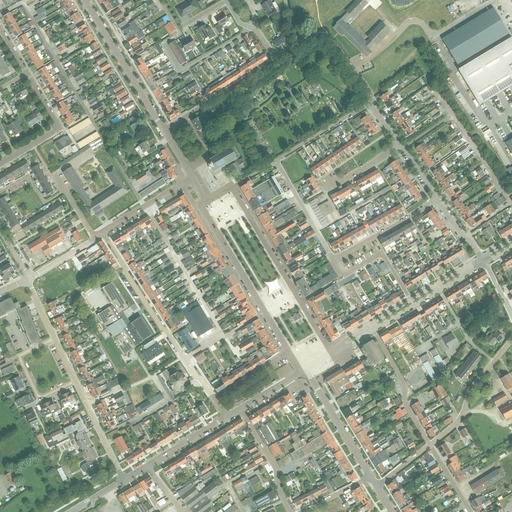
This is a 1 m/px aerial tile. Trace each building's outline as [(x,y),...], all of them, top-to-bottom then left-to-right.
[(109,0),(107,2),(101,5),(106,14),(120,5),(116,0),(109,0)] [(128,0),(121,4),(124,9),(132,4),(129,0),(128,0)] [(192,0),(177,9),(182,17),(182,16),(186,13),(186,14),(197,8),(192,0)] [(270,0),(261,5),(268,17),(277,12),(275,9),(278,7),(275,2),(272,3),(270,0)] [(377,46),(391,32),(381,22),(367,36),(370,39),(366,42),(349,25),(348,26),(345,23),(352,17),(353,18),(368,3),(364,0),(356,0),(346,11),(347,13),(336,24),(337,24),(334,28),(337,31),(339,30),(367,57),(372,52),(368,49),(374,43),(377,46)] [(150,9),(155,6),(152,1),(147,4),(150,9)] [(65,6),(59,10),(62,15),(66,12),(68,11),(75,7),(72,2),(65,6)] [(43,7),(36,11),(39,16),(46,12),(43,7)] [(70,18),(71,17),(78,13),(75,7),(68,11),(66,12),(70,18)] [(154,15),(159,12),(156,7),(151,10),(154,15)] [(493,8),(442,39),(457,65),(509,34),(493,8)] [(112,14),(113,16),(113,17),(116,22),(124,17),(119,9),(112,14)] [(6,22),(13,18),(10,13),(3,17),(6,22)] [(78,13),(71,17),(74,21),(73,21),(76,27),(84,23),(82,20),(78,13)] [(219,25),(215,27),(219,34),(223,32),(221,29),(220,27),(226,24),(225,23),(229,21),(225,14),(216,19),(219,25)] [(125,20),(127,19),(126,17),(117,23),(120,28),(127,24),(125,20)] [(13,18),(6,22),(10,27),(16,23),(13,18)] [(160,27),(166,24),(162,18),(157,22),(159,25),(160,27)] [(127,24),(120,28),(121,29),(124,34),(127,39),(140,31),(140,30),(140,31),(134,21),(129,24),(128,23),(127,24)] [(176,30),(171,22),(167,25),(172,32),(176,30)] [(19,28),(16,23),(10,27),(13,32),(19,28)] [(84,23),(76,27),(71,30),(72,33),(77,30),(78,33),(80,32),(87,28),(84,23)] [(207,29),(205,25),(198,29),(204,40),(209,37),(210,39),(216,36),(210,27),(207,29)] [(19,28),(13,32),(16,38),(22,34),(21,31),(25,29),(23,26),(19,28)] [(84,39),(91,35),(88,29),(83,32),(84,35),(80,38),(81,40),(84,39)] [(141,31),(127,40),(131,45),(138,41),(142,38),(140,36),(143,34),(141,31)] [(22,44),(28,40),(25,34),(19,38),(22,44)] [(94,40),(91,35),(84,39),(87,44),(89,44),(90,45),(93,43),(92,41),(94,40)] [(284,40),(287,38),(286,35),(282,37),(282,36),(273,42),(277,48),(285,42),(284,40)] [(186,51),(196,46),(191,37),(182,43),(186,51)] [(480,102),(511,83),(511,42),(511,41),(511,39),(511,37),(458,70),(459,71),(480,106),(481,104),(480,102)] [(28,40),(22,44),(25,49),(31,45),(28,40)] [(146,41),(141,45),(139,42),(132,46),(134,49),(133,49),(137,55),(144,51),(142,47),(147,44),(146,41)] [(92,52),(99,48),(96,43),(89,47),(92,52)] [(64,44),(58,48),(61,53),(67,49),(64,44)] [(256,60),(259,65),(268,60),(258,44),(255,46),(260,54),(261,53),(262,56),(256,60)] [(31,45),(25,49),(28,54),(35,50),(31,45)] [(38,48),(35,50),(28,54),(31,59),(38,55),(36,52),(40,50),(38,48)] [(92,52),(88,55),(85,57),(87,60),(93,56),(92,55),(93,55),(95,58),(102,54),(99,48),(92,52)] [(222,59),(226,57),(222,50),(218,53),(222,59)] [(138,68),(145,63),(142,58),(148,55),(146,51),(138,56),(139,59),(135,62),(138,68)] [(38,55),(31,59),(34,64),(41,60),(38,55)] [(95,68),(107,61),(104,55),(96,60),(97,63),(94,66),(95,68)] [(249,61),(251,63),(251,64),(248,66),(251,70),(259,65),(256,60),(254,57),(249,61)] [(41,60),(34,64),(37,69),(44,66),(41,60)] [(149,61),(145,63),(138,68),(142,74),(148,70),(146,66),(150,64),(149,61)] [(98,75),(111,67),(108,62),(99,67),(101,70),(97,73),(98,75)] [(251,70),(248,66),(248,65),(242,68),(243,69),(240,71),(243,75),(251,70)] [(7,67),(0,71),(0,72),(3,77),(11,73),(7,67)] [(42,77),(48,73),(45,67),(38,71),(42,77)] [(105,80),(108,79),(115,74),(112,68),(104,73),(106,76),(102,79),(103,81),(105,80)] [(148,70),(142,74),(146,80),(152,76),(154,75),(152,70),(153,70),(152,68),(149,70),(148,70)] [(243,75),(240,71),(238,72),(236,69),(230,73),(232,75),(235,80),(243,75)] [(75,80),(84,75),(82,72),(74,77),(75,80)] [(178,77),(175,72),(170,75),(173,80),(178,77)] [(185,81),(192,76),(189,72),(182,77),(185,81)] [(230,72),(223,77),(225,80),(228,85),(235,80),(232,75),(230,73),(230,72)] [(48,73),(42,77),(45,82),(51,78),(48,73)] [(115,74),(108,79),(112,85),(108,87),(106,89),(107,92),(109,91),(113,88),(121,84),(115,74)] [(79,85),(85,81),(82,76),(76,80),(79,85)] [(152,76),(146,80),(149,86),(159,80),(158,77),(154,79),(152,76)] [(223,77),(216,82),(220,89),(228,85),(225,80),(223,77)] [(54,83),(51,78),(45,82),(48,87),(54,83)] [(163,86),(159,80),(149,86),(153,92),(159,88),(163,86)] [(190,93),(199,87),(196,82),(187,87),(190,93)] [(216,82),(208,87),(213,94),(220,89),(216,82)] [(54,83),(48,87),(51,92),(57,88),(54,83)] [(113,88),(109,91),(112,96),(115,94),(124,89),(121,84),(113,88)] [(208,87),(208,86),(208,85),(207,86),(205,87),(207,92),(205,93),(208,97),(213,94),(208,87)] [(21,105),(20,103),(18,100),(28,94),(23,86),(19,89),(19,90),(14,93),(15,96),(13,98),(18,106),(21,105)] [(159,88),(153,92),(157,98),(162,95),(163,94),(160,90),(164,88),(163,86),(159,88)] [(60,93),(57,88),(51,92),(54,97),(60,93)] [(118,99),(115,101),(115,102),(117,102),(119,100),(121,99),(128,95),(124,89),(115,94),(118,99)] [(384,103),(390,99),(387,96),(389,94),(388,92),(380,98),(384,103)] [(60,93),(54,97),(57,102),(64,98),(60,93)] [(119,100),(117,102),(119,106),(117,107),(119,109),(122,108),(132,102),(128,95),(121,99),(119,100)] [(166,100),(162,95),(157,98),(160,103),(166,100)] [(390,99),(384,103),(388,109),(392,106),(394,109),(399,105),(394,96),(390,99)] [(167,99),(166,100),(160,103),(164,109),(170,105),(175,102),(173,100),(169,103),(167,99)] [(60,110),(66,106),(69,105),(67,102),(65,104),(63,101),(56,105),(60,110)] [(5,112),(9,110),(5,104),(2,106),(0,102),(0,110),(3,109),(5,112)] [(126,114),(136,108),(132,102),(122,108),(124,111),(124,110),(125,111),(123,112),(124,115),(126,114)] [(104,109),(101,104),(93,109),(96,114),(104,109)] [(173,111),(170,105),(164,109),(167,115),(173,111)] [(69,111),(66,106),(60,110),(63,115),(69,111)] [(173,111),(167,115),(171,121),(181,114),(178,109),(177,108),(176,109),(174,110),(173,111)] [(396,120),(401,116),(399,112),(401,111),(400,109),(392,114),(396,120)] [(38,118),(41,116),(38,110),(35,112),(35,113),(26,119),(30,127),(40,121),(38,118)] [(208,111),(205,113),(204,110),(199,113),(201,116),(192,121),(198,132),(204,128),(199,120),(202,118),(209,114),(208,111)] [(69,111),(63,115),(66,121),(75,115),(73,113),(71,114),(69,111)] [(401,116),(396,120),(400,126),(405,122),(409,119),(407,118),(408,117),(405,113),(401,116)] [(75,115),(66,121),(69,126),(75,122),(73,119),(76,117),(75,115)] [(134,122),(139,119),(136,115),(126,121),(130,127),(131,127),(135,133),(139,131),(134,122)] [(365,125),(370,121),(367,116),(363,118),(361,115),(353,120),(357,126),(363,122),(365,125)] [(10,130),(11,129),(15,136),(22,131),(18,125),(22,122),(18,116),(14,119),(16,121),(7,126),(10,130)] [(405,122),(400,126),(404,131),(409,127),(413,125),(410,121),(409,119),(405,122)] [(102,124),(106,131),(112,128),(107,120),(102,124)] [(370,121),(365,125),(368,130),(374,126),(370,121)] [(453,131),(458,128),(454,122),(449,126),(453,131)] [(374,126),(368,130),(372,136),(378,132),(374,126)] [(412,131),(409,127),(404,131),(408,137),(415,131),(414,129),(412,131)] [(55,144),(61,154),(67,150),(66,148),(73,143),(68,136),(66,137),(65,137),(55,144)] [(352,141),(350,138),(349,136),(346,137),(350,142),(347,144),(351,150),(356,147),(352,141)] [(357,137),(352,141),(356,147),(361,143),(357,137)] [(454,141),(457,146),(463,143),(459,137),(454,141)] [(347,144),(343,139),(342,138),(340,139),(341,141),(344,146),(341,148),(345,154),(351,150),(347,144)] [(150,149),(146,142),(137,147),(139,151),(139,152),(141,155),(144,153),(146,151),(148,155),(157,149),(155,146),(150,149)] [(424,142),(416,148),(420,155),(432,146),(431,144),(428,146),(427,147),(424,142)] [(345,154),(341,148),(338,143),(336,145),(339,150),(336,152),(340,157),(345,154)] [(340,157),(336,152),(332,145),(329,147),(334,153),(331,155),(335,161),(340,157)] [(230,147),(208,161),(210,165),(209,165),(211,169),(213,168),(215,172),(229,163),(238,177),(243,173),(239,166),(245,162),(242,158),(238,160),(237,159),(240,157),(233,146),(230,147)] [(432,146),(420,155),(424,161),(430,157),(427,153),(434,148),(432,146)] [(465,146),(458,151),(462,156),(464,159),(471,154),(465,146)] [(162,152),(161,153),(156,156),(157,159),(161,157),(164,161),(171,157),(166,149),(161,152),(162,152)] [(335,161),(331,155),(328,150),(325,152),(329,157),(326,159),(330,165),(335,161)] [(330,165),(326,159),(322,154),(320,155),(324,160),(321,162),(325,168),(330,165)] [(165,171),(171,167),(172,167),(175,165),(171,157),(164,161),(162,162),(162,163),(162,164),(165,163),(166,165),(163,167),(165,171)] [(325,168),(321,162),(317,157),(315,159),(318,164),(316,166),(319,172),(325,168)] [(432,160),(430,157),(424,161),(429,167),(431,166),(432,167),(440,162),(439,160),(437,161),(435,159),(432,160)] [(162,162),(160,159),(154,163),(149,166),(147,167),(149,170),(162,163),(162,162)] [(21,162),(18,163),(19,164),(23,171),(27,168),(29,171),(31,169),(31,168),(30,166),(29,166),(26,160),(21,163),(21,162)] [(394,170),(399,166),(396,160),(385,168),(387,170),(392,167),(394,170)] [(434,170),(432,172),(437,178),(442,175),(445,172),(448,170),(444,165),(443,162),(433,169),(434,170)] [(14,166),(12,167),(12,168),(17,175),(21,172),(22,175),(25,174),(23,171),(19,164),(15,167),(14,166)] [(31,168),(31,169),(33,173),(31,175),(32,177),(35,176),(42,171),(38,165),(31,168)] [(310,170),(313,173),(314,175),(319,172),(316,166),(310,170)] [(399,166),(394,170),(397,175),(403,171),(399,166)] [(91,216),(128,191),(113,169),(106,173),(116,187),(92,202),(83,188),(85,187),(72,167),(63,173),(76,192),(77,192),(85,204),(84,205),(85,206),(91,216)] [(171,167),(165,171),(164,171),(161,172),(161,173),(160,174),(161,177),(168,173),(172,179),(177,176),(171,167)] [(8,169),(5,171),(6,172),(10,179),(14,176),(16,179),(18,177),(17,175),(12,168),(9,170),(8,169)] [(377,170),(372,173),(376,180),(377,183),(383,180),(381,177),(377,170)] [(37,180),(35,181),(36,184),(39,182),(45,178),(42,171),(35,176),(37,180)] [(407,176),(403,171),(397,175),(401,180),(407,176)] [(1,173),(0,174),(0,176),(4,182),(8,180),(9,183),(12,181),(10,179),(6,172),(2,174),(1,173)] [(136,178),(138,183),(148,177),(145,172),(136,178)] [(376,180),(372,173),(367,176),(370,183),(376,180)] [(445,179),(442,175),(437,178),(441,185),(448,180),(450,178),(453,176),(452,174),(445,179)] [(370,183),(367,176),(361,179),(365,186),(370,183)] [(407,176),(401,180),(405,186),(411,181),(407,176)] [(252,190),(251,189),(246,192),(244,194),(249,202),(256,198),(279,185),(274,177),(252,190)] [(304,189),(315,183),(312,177),(305,181),(307,184),(302,187),(304,189)] [(41,186),(39,188),(40,190),(43,188),(49,184),(45,178),(39,182),(41,186)] [(357,183),(355,184),(358,190),(365,186),(361,179),(356,182),(357,183)] [(246,192),(251,189),(252,189),(250,185),(252,184),(250,180),(244,184),(245,185),(240,188),(244,194),(246,192)] [(449,182),(448,180),(441,185),(445,191),(450,187),(447,183),(449,182)] [(411,181),(405,186),(408,191),(414,187),(411,181)] [(318,188),(315,183),(304,189),(305,192),(310,189),(312,192),(309,193),(311,196),(317,192),(316,190),(318,188)] [(49,184),(43,188),(45,193),(43,194),(44,197),(47,195),(50,193),(51,195),(54,193),(53,191),(49,184)] [(352,184),(346,187),(350,194),(358,190),(355,184),(352,186),(352,184)] [(279,185),(256,198),(249,202),(254,211),(262,207),(261,206),(265,204),(284,193),(279,185)] [(350,194),(346,187),(341,190),(345,197),(350,194)] [(414,187),(408,191),(407,192),(410,197),(412,196),(418,192),(414,187)] [(454,193),(450,187),(445,191),(450,197),(452,196),(453,197),(461,192),(459,189),(454,193)] [(341,190),(336,193),(340,200),(345,197),(341,190)] [(407,199),(405,201),(407,203),(414,198),(416,201),(421,197),(418,192),(412,196),(410,197),(407,199)] [(340,200),(336,193),(330,196),(334,203),(340,200)] [(455,200),(453,202),(458,208),(463,205),(458,199),(461,197),(463,195),(462,193),(459,195),(457,196),(454,199),(455,200)] [(184,210),(191,206),(184,195),(159,210),(162,215),(167,212),(169,214),(180,207),(182,211),(184,210)] [(287,200),(274,208),(258,217),(264,226),(272,221),(269,216),(273,214),(276,212),(277,214),(291,206),(287,200)] [(8,204),(1,208),(3,212),(3,213),(4,215),(5,215),(12,211),(9,207),(12,205),(13,206),(14,205),(12,202),(11,203),(10,202),(8,204)] [(53,206),(58,213),(64,209),(60,202),(53,206)] [(392,202),(390,204),(393,209),(390,211),(393,217),(399,214),(395,208),(392,202)] [(262,207),(254,211),(258,217),(274,208),(271,204),(267,207),(265,204),(261,206),(262,207)] [(466,209),(463,205),(458,208),(462,214),(469,209),(474,206),(472,204),(466,209)] [(401,205),(395,208),(399,214),(404,211),(401,205)] [(489,205),(484,208),(489,216),(490,215),(494,212),(489,205)] [(53,206),(47,210),(51,217),(58,213),(53,206)] [(182,211),(185,216),(187,215),(194,211),(191,206),(184,210),(182,211)] [(386,210),(383,211),(384,214),(388,220),(393,217),(390,211),(387,206),(384,207),(386,210)] [(474,206),(469,209),(462,214),(466,221),(471,217),(468,213),(475,208),(474,206)] [(283,214),(272,221),(264,226),(268,233),(275,229),(285,222),(298,214),(294,208),(283,214)] [(12,211),(5,215),(7,219),(6,219),(8,222),(9,221),(16,217),(13,213),(16,211),(14,209),(12,211)] [(380,212),(377,214),(377,215),(379,217),(382,223),(388,220),(384,214),(383,211),(381,209),(379,210),(380,212)] [(47,210),(41,214),(45,221),(51,217),(47,210)] [(422,218),(421,218),(423,222),(429,217),(430,219),(436,215),(433,210),(422,218)] [(187,215),(185,216),(186,219),(189,217),(192,222),(193,221),(198,218),(194,211),(187,215)] [(45,221),(41,214),(34,218),(38,225),(45,221)] [(365,221),(362,223),(364,225),(366,229),(370,227),(371,230),(377,226),(373,220),(370,214),(367,216),(368,219),(365,221)] [(16,217),(9,221),(11,225),(10,226),(12,228),(13,228),(20,224),(17,219),(20,218),(18,215),(16,217)] [(159,224),(164,221),(161,215),(155,219),(159,224)] [(432,226),(440,221),(436,215),(430,219),(428,221),(432,226)] [(143,220),(146,226),(149,224),(153,230),(156,228),(152,222),(149,217),(143,220)] [(379,217),(373,220),(377,226),(382,223),(379,217)] [(471,217),(466,221),(471,227),(473,226),(474,227),(483,221),(480,218),(474,222),(471,217)] [(38,225),(34,218),(28,222),(32,229),(38,225)] [(198,218),(193,221),(195,224),(193,226),(194,228),(197,227),(198,229),(203,226),(198,218)] [(149,231),(146,226),(143,220),(138,223),(142,230),(145,228),(147,232),(149,231)] [(305,221),(299,225),(301,229),(308,225),(305,221)] [(438,230),(444,226),(440,221),(432,226),(429,228),(431,230),(433,228),(433,229),(436,227),(438,230)] [(32,229),(28,222),(21,226),(25,233),(32,229)] [(275,229),(268,233),(272,240),(280,235),(281,235),(296,226),(294,222),(289,225),(289,224),(277,232),(275,229)] [(412,222),(407,226),(410,232),(416,229),(412,222)] [(488,240),(496,235),(490,226),(489,227),(486,222),(482,225),(485,229),(482,231),(488,240)] [(138,223),(132,227),(136,233),(137,235),(138,237),(144,234),(142,230),(138,223)] [(168,228),(165,223),(160,226),(163,231),(168,228)] [(355,223),(353,225),(356,230),(353,232),(356,238),(362,235),(358,229),(355,223)] [(504,224),(502,225),(508,235),(511,232),(511,230),(509,226),(506,228),(504,224)] [(358,229),(362,235),(367,232),(366,229),(364,225),(361,227),(358,229)] [(508,235),(502,225),(499,227),(501,231),(499,232),(502,239),(508,235)] [(203,226),(198,229),(195,231),(200,239),(201,239),(208,235),(203,226)] [(350,233),(347,235),(351,241),(356,238),(353,232),(350,226),(347,228),(350,233)] [(410,232),(407,226),(401,229),(405,235),(406,237),(406,238),(412,235),(410,232)] [(136,233),(132,227),(126,230),(130,237),(133,242),(135,240),(133,238),(134,237),(132,235),(136,233)] [(62,240),(65,238),(59,228),(28,246),(33,253),(41,248),(46,255),(52,251),(50,248),(62,241),(62,240)] [(78,243),(83,239),(78,231),(76,232),(73,229),(70,231),(72,234),(73,234),(75,236),(71,239),(74,242),(76,240),(78,243)] [(405,235),(401,229),(396,232),(400,238),(405,235)] [(130,237),(126,230),(119,234),(123,241),(125,244),(127,242),(126,240),(130,237)] [(285,243),(277,248),(281,256),(288,252),(304,242),(316,235),(313,230),(304,235),(304,236),(289,245),(287,242),(285,243)] [(337,230),(335,232),(336,234),(338,237),(335,238),(336,241),(340,247),(345,244),(342,238),(340,235),(339,233),(337,230)] [(344,230),(342,231),(345,236),(342,238),(345,244),(351,241),(347,235),(344,230)] [(400,238),(396,232),(390,235),(395,243),(400,240),(400,238)] [(123,241),(119,234),(111,239),(118,250),(121,248),(119,244),(123,241)] [(213,242),(208,235),(201,239),(206,247),(213,242)] [(281,235),(280,235),(272,240),(276,248),(285,243),(281,235)] [(316,235),(304,242),(306,245),(309,242),(310,243),(318,238),(316,235)] [(390,235),(385,238),(389,244),(390,248),(396,245),(395,243),(390,235)] [(334,242),(331,244),(334,250),(340,247),(336,241),(335,238),(333,236),(331,237),(334,242)] [(389,244),(385,238),(379,241),(383,248),(389,244)] [(101,250),(106,246),(102,241),(87,250),(89,253),(99,247),(101,250)] [(204,251),(201,253),(203,255),(206,253),(207,252),(216,247),(213,242),(206,247),(202,249),(204,251)] [(450,244),(452,247),(453,249),(455,253),(457,257),(464,253),(461,247),(458,249),(456,247),(455,248),(452,243),(450,244)] [(106,246),(101,250),(104,255),(109,252),(106,246)] [(207,252),(206,253),(209,258),(212,257),(219,252),(216,247),(207,252)] [(452,253),(448,255),(451,261),(457,257),(455,253),(453,249),(451,251),(452,253)] [(190,255),(187,250),(182,252),(181,253),(184,258),(190,255)] [(130,253),(129,251),(122,255),(128,264),(133,261),(131,258),(132,257),(130,253)] [(451,261),(448,255),(445,251),(442,253),(445,257),(441,259),(437,252),(435,253),(441,264),(443,263),(444,265),(451,261)] [(103,260),(99,262),(101,265),(108,261),(113,257),(109,252),(104,255),(101,257),(103,260)] [(219,252),(212,257),(215,262),(216,262),(222,258),(219,252)] [(288,252),(281,256),(287,266),(302,258),(303,257),(301,253),(292,259),(288,252)] [(435,263),(430,267),(433,272),(440,268),(438,266),(440,265),(433,254),(430,256),(432,258),(433,258),(435,260),(434,261),(435,263)] [(501,265),(505,272),(508,269),(506,266),(511,264),(511,256),(503,261),(504,263),(501,265)] [(113,257),(108,261),(110,264),(108,265),(109,268),(117,263),(113,257)] [(214,270),(216,273),(220,270),(227,266),(222,258),(216,262),(219,267),(214,270)] [(302,258),(287,266),(290,271),(291,271),(298,267),(305,263),(303,260),(302,258)] [(393,262),(396,267),(401,264),(398,258),(393,262)] [(132,270),(144,263),(144,262),(143,260),(136,264),(134,262),(129,266),(132,270)] [(144,263),(132,270),(135,275),(142,271),(140,268),(145,265),(144,262),(144,263)] [(330,274),(335,272),(329,262),(325,265),(330,274)] [(379,266),(382,271),(383,272),(388,269),(384,262),(379,266)] [(423,264),(423,265),(421,262),(419,263),(420,266),(426,276),(433,272),(430,267),(425,269),(424,267),(425,267),(423,264)] [(420,266),(419,263),(416,264),(418,267),(419,267),(419,268),(415,271),(417,274),(420,280),(426,276),(420,266)] [(0,268),(0,275),(1,275),(2,276),(4,280),(10,277),(8,273),(13,270),(10,264),(4,268),(3,266),(0,268)] [(168,274),(175,269),(173,265),(165,270),(168,274)] [(227,266),(220,270),(222,274),(226,279),(233,275),(227,266)] [(293,276),(294,276),(301,271),(304,269),(303,267),(299,269),(298,267),(291,271),(293,276)] [(372,267),(367,270),(372,277),(377,274),(375,271),(372,267)] [(143,270),(142,271),(135,275),(138,280),(147,274),(149,273),(150,272),(149,270),(145,272),(143,270)] [(420,280),(417,274),(412,277),(409,273),(410,273),(408,270),(406,271),(413,284),(420,280)] [(304,275),(301,271),(294,276),(295,279),(294,279),(296,282),(296,283),(304,278),(307,276),(305,274),(304,275)] [(406,271),(402,273),(407,280),(403,282),(407,288),(413,284),(406,271)] [(484,272),(478,275),(482,281),(488,278),(484,271),(484,272)] [(330,274),(323,279),(326,284),(338,277),(335,272),(330,274)] [(147,274),(138,280),(141,285),(147,282),(151,279),(147,274)] [(233,275),(226,279),(225,280),(230,288),(238,284),(233,275)] [(482,281),(478,275),(473,278),(478,286),(480,285),(479,283),(482,281)] [(304,278),(296,283),(305,298),(313,293),(312,292),(314,292),(320,288),(317,284),(311,287),(311,288),(310,289),(304,278)] [(473,278),(468,281),(472,288),(472,289),(476,287),(477,289),(479,288),(478,286),(473,278)] [(147,282),(141,285),(145,291),(150,287),(156,284),(155,283),(159,281),(158,279),(153,282),(151,279),(147,282)] [(468,281),(462,284),(468,293),(471,297),(475,295),(471,288),(472,288),(468,281)] [(99,313),(97,315),(101,322),(102,324),(103,324),(106,329),(109,328),(113,335),(111,337),(123,356),(124,355),(125,357),(128,355),(126,352),(130,349),(131,351),(134,349),(136,347),(135,345),(137,343),(127,327),(129,325),(128,324),(128,323),(129,322),(127,318),(126,319),(121,313),(121,312),(122,312),(123,312),(130,307),(128,304),(127,305),(112,282),(102,289),(103,291),(102,292),(104,295),(105,294),(109,299),(107,300),(109,302),(110,302),(112,305),(113,306),(111,308),(110,308),(103,313),(100,309),(98,311),(99,313)] [(326,297),(340,289),(336,283),(323,292),(324,293),(314,299),(313,297),(308,301),(318,317),(324,313),(333,308),(326,297)] [(238,284),(230,288),(235,295),(236,297),(243,293),(238,284)] [(393,284),(390,285),(395,293),(399,300),(405,297),(402,290),(398,292),(397,290),(396,290),(393,284)] [(462,284),(457,288),(458,289),(461,294),(463,293),(466,291),(462,284)] [(150,287),(145,291),(148,295),(153,292),(150,287)] [(153,292),(148,295),(151,301),(162,294),(159,288),(153,292)] [(462,295),(461,294),(458,289),(451,292),(459,305),(461,303),(459,300),(457,298),(459,297),(462,295)] [(389,291),(387,292),(394,303),(399,300),(395,293),(392,295),(391,293),(391,294),(389,291)] [(342,298),(338,292),(334,294),(338,300),(342,298)] [(394,303),(387,292),(383,295),(381,296),(388,307),(394,303)] [(459,305),(451,292),(445,296),(448,301),(453,298),(455,302),(455,303),(457,306),(459,305)] [(236,297),(238,300),(239,302),(246,298),(243,293),(236,297)] [(162,294),(151,301),(154,306),(160,302),(158,299),(163,296),(162,294)] [(381,296),(378,297),(376,299),(379,304),(383,310),(388,307),(381,296)] [(11,298),(5,300),(10,311),(16,308),(14,304),(11,298)] [(239,302),(237,304),(238,306),(241,305),(243,308),(250,304),(246,298),(239,302)] [(436,302),(439,307),(442,305),(443,307),(446,305),(442,298),(436,302)] [(10,311),(5,300),(0,303),(0,304),(1,304),(5,313),(10,311)] [(51,310),(56,308),(54,304),(58,302),(57,300),(48,304),(51,310)] [(162,305),(160,302),(154,306),(158,311),(163,307),(169,304),(167,301),(162,305)] [(17,311),(22,308),(21,305),(20,306),(18,302),(14,304),(16,308),(17,311)] [(197,302),(191,305),(194,310),(200,306),(197,302)] [(372,308),(372,307),(369,302),(366,304),(369,309),(366,310),(371,318),(376,314),(373,308),(372,308)] [(439,307),(436,302),(429,306),(432,311),(437,308),(439,312),(439,313),(443,319),(445,317),(443,314),(441,311),(439,307)] [(250,304),(243,308),(242,308),(240,310),(241,313),(239,315),(240,317),(245,314),(253,309),(250,304)] [(379,304),(373,308),(376,314),(383,310),(379,304)] [(163,307),(158,311),(161,316),(173,308),(172,305),(168,307),(169,308),(166,309),(165,310),(163,307)] [(194,310),(191,305),(182,311),(187,319),(189,323),(197,337),(213,328),(202,310),(204,309),(201,305),(200,306),(194,310)] [(27,306),(22,308),(17,311),(20,316),(30,311),(27,306)] [(56,308),(51,310),(54,317),(64,311),(63,308),(61,309),(60,306),(56,308)] [(361,310),(359,308),(358,306),(356,307),(361,315),(365,321),(371,318),(366,310),(363,312),(362,310),(361,310)] [(432,311),(429,306),(423,309),(424,312),(423,313),(428,321),(430,319),(428,317),(432,315),(434,314),(432,311)] [(494,308),(497,315),(500,320),(505,317),(499,306),(494,308)] [(173,308),(161,316),(164,321),(169,318),(170,317),(172,316),(177,313),(175,310),(173,308)] [(253,309),(245,314),(247,317),(244,318),(236,323),(238,327),(257,315),(253,309)] [(354,313),(352,314),(353,315),(359,325),(365,321),(361,315),(358,310),(354,313)] [(20,316),(22,322),(31,317),(32,318),(33,317),(30,311),(20,316)] [(418,312),(412,316),(415,321),(420,318),(422,320),(423,320),(424,323),(426,321),(422,313),(420,314),(418,312)] [(328,319),(324,313),(318,317),(321,323),(328,319)] [(352,320),(349,322),(353,329),(359,325),(353,315),(352,314),(349,315),(352,320)] [(58,325),(63,323),(62,319),(64,318),(63,316),(55,319),(58,325)] [(169,318),(164,321),(170,331),(171,330),(172,333),(177,330),(176,330),(178,328),(178,329),(182,327),(179,322),(176,323),(172,316),(170,317),(169,318)] [(412,316),(406,320),(413,332),(415,335),(418,334),(416,330),(416,331),(414,328),(411,324),(415,321),(412,316)] [(22,322),(21,322),(24,328),(34,323),(32,318),(31,317),(22,322)] [(129,325),(127,327),(137,343),(138,344),(141,342),(149,337),(152,335),(152,334),(141,318),(141,317),(140,317),(141,318),(138,319),(137,319),(137,320),(129,325)] [(328,319),(321,323),(325,329),(333,324),(332,321),(330,322),(328,318),(328,319)] [(250,334),(255,331),(257,334),(265,329),(259,319),(241,330),(236,333),(238,336),(248,330),(250,334)] [(413,332),(406,320),(400,323),(404,331),(408,329),(406,327),(407,326),(408,328),(411,333),(413,332)] [(325,329),(332,341),(340,336),(340,335),(344,332),(338,321),(335,322),(334,323),(333,324),(325,329)] [(348,321),(344,324),(341,326),(344,329),(345,328),(347,332),(353,329),(349,322),(348,321)] [(444,330),(438,321),(434,323),(439,332),(444,330)] [(24,328),(26,333),(36,329),(37,328),(34,323),(24,328)] [(63,323),(58,325),(61,331),(64,330),(65,332),(67,331),(66,329),(63,323)] [(420,359),(398,325),(387,331),(395,344),(398,349),(403,346),(408,354),(405,356),(408,360),(411,360),(413,359),(415,362),(420,359)] [(26,333),(25,333),(28,339),(38,334),(36,329),(26,333)] [(186,329),(178,334),(180,337),(181,338),(181,337),(185,344),(184,345),(189,352),(194,348),(194,347),(197,345),(195,341),(193,342),(188,333),(186,329)] [(251,340),(239,347),(242,352),(253,345),(255,344),(260,341),(269,336),(268,335),(269,335),(266,329),(265,329),(257,334),(255,334),(257,338),(251,341),(251,340)] [(67,331),(65,332),(66,335),(63,336),(66,342),(72,339),(69,333),(68,333),(67,331)] [(395,344),(387,331),(380,336),(387,349),(395,344)] [(499,343),(504,337),(497,332),(492,337),(491,336),(486,341),(492,345),(496,340),(499,343)] [(38,334),(28,339),(31,345),(41,340),(38,334)] [(448,349),(458,343),(452,334),(443,339),(448,348),(448,349)] [(269,336),(260,341),(264,346),(263,347),(263,348),(273,342),(269,336)] [(72,339),(66,342),(69,348),(72,347),(73,349),(78,346),(77,343),(74,345),(72,339)] [(154,340),(143,346),(146,350),(154,345),(156,343),(154,340)] [(362,362),(364,366),(365,366),(366,368),(371,365),(374,364),(375,363),(377,364),(378,365),(380,365),(381,364),(382,363),(382,361),(381,360),(383,359),(375,345),(376,345),(377,344),(378,343),(378,342),(377,341),(376,341),(375,341),(374,342),(374,343),(372,341),(363,346),(364,347),(361,348),(361,349),(361,350),(365,356),(367,358),(363,361),(363,362),(362,362)] [(10,357),(17,353),(11,342),(4,345),(10,357)] [(273,342),(263,348),(259,350),(266,361),(279,352),(273,342)] [(158,343),(142,354),(147,363),(148,363),(149,365),(165,354),(164,352),(158,343)] [(73,349),(74,351),(71,352),(74,359),(80,356),(83,354),(82,351),(78,353),(77,351),(81,349),(80,346),(78,346),(73,349)] [(255,353),(258,358),(262,364),(266,361),(259,350),(255,353)] [(465,378),(482,358),(474,351),(455,375),(464,382),(466,379),(465,378)] [(194,358),(198,363),(207,358),(203,352),(194,358)] [(84,364),(80,356),(74,359),(77,365),(80,363),(81,366),(84,364)] [(251,357),(257,367),(262,364),(258,358),(254,361),(253,360),(254,359),(252,356),(251,357)] [(11,372),(12,373),(15,371),(15,370),(16,370),(13,364),(14,364),(11,357),(8,358),(7,357),(4,359),(6,363),(0,365),(0,371),(2,370),(4,375),(11,372)] [(257,367),(251,357),(250,357),(246,360),(247,361),(248,363),(253,370),(257,367)] [(364,366),(362,362),(361,363),(360,362),(349,369),(353,375),(360,371),(361,374),(367,370),(364,366)] [(248,373),(243,366),(241,363),(236,366),(238,370),(242,377),(248,373)] [(253,370),(248,363),(243,366),(248,373),(253,370)] [(84,364),(81,366),(82,368),(79,369),(82,375),(88,373),(84,364)] [(242,377),(238,370),(237,370),(233,372),(233,371),(234,370),(232,368),(230,369),(234,374),(237,380),(242,377)] [(342,369),(325,380),(329,386),(336,397),(343,393),(340,388),(345,385),(350,382),(348,380),(344,372),(342,369)] [(349,369),(344,372),(348,380),(354,376),(353,375),(349,369)] [(189,388),(190,381),(187,381),(188,380),(184,374),(176,373),(171,377),(166,370),(162,373),(173,389),(180,391),(186,387),(189,388)] [(225,373),(227,376),(232,383),(237,380),(234,374),(231,376),(228,371),(225,373)] [(88,373),(82,375),(85,381),(88,380),(89,382),(92,381),(95,379),(93,376),(90,378),(88,373)] [(511,380),(508,374),(500,379),(509,394),(511,392),(511,380)] [(87,386),(90,392),(98,388),(100,387),(97,382),(104,378),(102,375),(95,379),(92,381),(89,382),(90,385),(87,386)] [(232,383),(227,376),(221,380),(222,382),(226,387),(232,383)] [(19,377),(11,381),(16,391),(19,389),(19,390),(25,387),(25,388),(22,381),(22,382),(19,377)] [(220,378),(217,380),(220,384),(214,388),(218,393),(226,387),(222,382),(221,380),(220,378)] [(438,401),(447,396),(440,384),(431,390),(438,401)] [(98,388),(90,392),(93,398),(100,395),(101,394),(98,388)] [(65,394),(70,405),(71,406),(76,403),(76,402),(79,400),(76,394),(73,395),(71,391),(65,394)] [(357,398),(353,391),(338,400),(342,408),(357,398)] [(118,402),(122,400),(125,399),(122,393),(114,397),(116,403),(118,402)] [(289,393),(283,397),(287,404),(291,402),(292,405),(295,403),(295,402),(289,393)] [(30,394),(17,400),(21,408),(34,402),(30,394)] [(62,409),(70,405),(65,394),(60,397),(61,401),(59,402),(62,409)] [(496,407),(508,401),(504,394),(492,400),(496,407)] [(304,405),(305,407),(312,403),(307,395),(302,398),(304,402),(299,405),(300,408),(304,405)] [(283,397),(278,400),(282,407),(284,409),(285,408),(286,408),(285,405),(287,404),(283,397)] [(445,405),(451,402),(448,397),(442,400),(445,405)] [(385,408),(389,405),(385,399),(381,402),(381,401),(376,405),(380,411),(385,408)] [(52,400),(47,403),(52,413),(52,414),(58,411),(57,411),(60,409),(57,403),(54,404),(52,400)] [(100,412),(105,409),(108,408),(104,400),(100,401),(101,403),(97,406),(100,412)] [(116,405),(117,409),(125,405),(123,402),(122,400),(118,402),(119,404),(116,405)] [(286,413),(284,409),(282,407),(278,400),(271,404),(274,409),(277,407),(277,408),(279,407),(284,414),(286,413)] [(346,419),(353,415),(351,412),(353,411),(359,407),(360,408),(364,405),(361,401),(357,403),(342,412),(346,419)] [(147,402),(139,407),(142,412),(150,407),(147,402)] [(417,415),(424,411),(419,402),(412,406),(417,415)] [(43,418),(52,413),(47,403),(41,406),(43,410),(40,411),(43,418)] [(305,407),(306,410),(305,411),(307,414),(307,413),(308,413),(315,409),(312,403),(305,407)] [(505,420),(511,416),(511,403),(500,410),(505,420)] [(202,416),(208,413),(204,404),(194,410),(196,413),(197,414),(199,418),(202,416)] [(266,407),(270,414),(271,414),(273,413),(275,415),(274,415),(277,420),(279,419),(274,409),(271,404),(266,407)] [(175,415),(178,413),(173,405),(170,407),(175,415)] [(165,408),(163,409),(164,412),(168,418),(171,416),(167,411),(170,409),(168,406),(165,407),(165,408)] [(267,416),(270,414),(266,407),(261,410),(265,417),(267,416)] [(400,408),(395,411),(397,414),(400,419),(405,416),(402,411),(400,408)] [(107,412),(105,409),(100,412),(103,418),(111,413),(109,411),(107,412)] [(189,410),(197,424),(198,423),(199,423),(201,422),(201,421),(199,418),(197,414),(194,415),(193,415),(194,414),(191,409),(189,410)] [(315,409),(308,413),(314,423),(316,421),(321,418),(317,412),(315,409)] [(33,410),(25,414),(32,427),(40,423),(33,410)] [(134,410),(128,413),(130,418),(137,415),(134,410)] [(197,424),(189,410),(187,411),(190,416),(188,418),(193,426),(194,426),(195,426),(196,425),(197,424)] [(256,413),(264,426),(269,423),(269,422),(268,422),(267,419),(265,417),(261,410),(256,413)] [(424,411),(417,415),(421,421),(428,416),(430,415),(429,412),(426,414),(424,411)] [(188,418),(185,412),(182,413),(187,422),(185,423),(188,429),(193,426),(188,418)] [(111,413),(103,418),(105,423),(113,420),(114,419),(111,413)] [(264,426),(256,413),(249,417),(257,430),(264,426)] [(75,414),(62,422),(64,426),(77,418),(75,414)] [(353,415),(346,419),(349,424),(356,420),(361,417),(360,416),(355,419),(353,415)] [(428,416),(421,421),(424,426),(430,423),(431,422),(434,420),(431,415),(430,415),(428,416)] [(352,429),(359,425),(357,422),(362,419),(361,417),(356,420),(349,424),(352,429)] [(321,418),(316,422),(320,428),(311,433),(315,439),(329,431),(321,418)] [(188,429),(185,423),(182,419),(181,420),(182,423),(179,425),(184,432),(188,429)] [(242,419),(233,425),(236,430),(238,433),(242,431),(247,428),(245,425),(242,419)] [(116,426),(115,423),(113,420),(105,423),(108,429),(116,426)] [(368,420),(359,425),(352,429),(355,434),(371,425),(368,420)] [(71,433),(77,430),(79,433),(84,430),(85,430),(81,421),(76,423),(77,425),(73,426),(73,425),(64,429),(64,430),(66,434),(64,435),(64,436),(68,435),(71,433)] [(269,423),(264,426),(257,430),(266,447),(279,439),(269,423)] [(178,435),(174,428),(171,424),(169,426),(172,430),(169,431),(173,438),(178,435)] [(179,425),(174,428),(178,435),(184,432),(179,425)] [(236,430),(233,425),(224,430),(228,436),(232,433),(233,435),(235,434),(237,436),(239,435),(236,430)] [(431,425),(426,428),(428,431),(427,431),(431,438),(435,435),(433,432),(437,430),(435,426),(433,428),(431,425)] [(460,432),(464,439),(468,436),(464,429),(460,432)] [(64,436),(64,435),(66,434),(64,430),(62,431),(61,430),(51,435),(51,436),(48,437),(48,436),(44,437),(46,442),(47,443),(48,444),(50,444),(51,443),(54,442),(54,441),(57,440),(64,436)] [(76,435),(76,437),(77,438),(78,441),(77,442),(87,463),(84,464),(86,468),(87,472),(98,467),(95,459),(98,458),(93,447),(92,447),(90,444),(92,444),(86,433),(86,434),(84,430),(79,433),(78,433),(77,434),(76,435)] [(224,430),(217,434),(225,448),(228,446),(227,444),(225,440),(229,437),(228,436),(224,430)] [(368,438),(363,430),(356,435),(361,443),(368,438)] [(173,438),(169,431),(164,434),(161,435),(162,436),(166,443),(173,438)] [(326,446),(329,444),(335,441),(329,431),(315,439),(306,445),(303,446),(295,451),(290,454),(295,461),(324,443),(326,446)] [(295,451),(303,446),(300,441),(297,436),(296,434),(295,432),(291,435),(296,443),(292,445),(296,450),(295,451)] [(68,435),(64,436),(57,440),(60,446),(71,441),(74,439),(71,433),(68,435)] [(403,440),(409,449),(415,446),(408,433),(405,435),(407,438),(403,440)] [(225,448),(217,434),(211,438),(216,445),(218,443),(222,449),(225,448)] [(41,435),(37,437),(41,446),(45,444),(41,435)] [(162,436),(159,438),(158,435),(154,438),(157,442),(159,447),(166,443),(162,436)] [(368,438),(361,443),(364,448),(371,444),(369,440),(370,440),(370,441),(375,438),(373,435),(372,436),(369,438),(368,438)] [(137,460),(133,454),(127,444),(126,445),(123,440),(124,440),(122,436),(114,440),(121,453),(128,450),(131,456),(126,459),(130,465),(137,460)] [(288,436),(279,441),(269,447),(275,458),(285,452),(280,443),(290,438),(288,436)] [(152,451),(147,442),(146,441),(144,437),(138,441),(140,444),(144,442),(146,445),(143,446),(148,454),(149,454),(151,453),(151,452),(152,451)] [(371,444),(364,448),(367,454),(379,446),(377,444),(379,443),(384,440),(383,437),(371,444)] [(216,445),(211,438),(203,443),(207,450),(216,445)] [(149,441),(147,442),(152,451),(159,447),(157,442),(154,444),(153,443),(151,444),(149,441)] [(335,441),(329,444),(331,447),(326,450),(327,452),(338,445),(335,441)] [(379,446),(367,454),(370,459),(380,453),(379,450),(388,444),(387,442),(379,446)] [(203,453),(208,450),(207,450),(203,443),(195,448),(199,455),(201,459),(202,460),(206,457),(203,453)] [(451,453),(445,443),(437,448),(443,458),(451,453)] [(133,454),(137,460),(145,456),(141,449),(142,448),(140,444),(138,446),(140,450),(133,454)] [(250,454),(257,450),(254,445),(240,453),(241,455),(247,451),(248,450),(250,454)] [(341,450),(338,445),(327,452),(325,453),(327,455),(328,454),(331,452),(333,455),(334,455),(335,454),(341,450)] [(199,455),(195,448),(188,452),(193,459),(199,455)] [(257,450),(250,454),(242,459),(244,462),(252,457),(253,459),(260,455),(257,450)] [(334,455),(337,459),(336,460),(335,459),(334,460),(335,462),(337,461),(344,456),(341,450),(335,454),(334,455)] [(194,460),(193,459),(188,452),(183,455),(184,457),(189,466),(190,466),(192,465),(190,462),(194,460)] [(378,454),(370,459),(375,467),(383,462),(385,460),(383,456),(380,453),(378,454)] [(260,455),(253,459),(255,462),(247,467),(248,469),(263,460),(260,455)] [(452,473),(459,469),(461,468),(456,460),(458,459),(456,455),(449,459),(451,463),(448,465),(452,473)] [(344,456),(337,461),(340,465),(337,466),(338,468),(341,466),(348,462),(344,456)] [(184,457),(177,461),(180,466),(183,464),(184,465),(185,464),(187,467),(189,466),(184,457)] [(428,465),(425,466),(427,469),(429,467),(436,463),(432,457),(426,461),(428,465)] [(383,462),(375,467),(380,475),(381,475),(384,474),(383,473),(388,471),(385,467),(384,467),(389,463),(387,460),(385,460),(383,462)] [(180,466),(177,461),(169,466),(172,472),(175,470),(177,472),(182,469),(180,466)] [(340,471),(337,473),(339,476),(343,473),(345,472),(347,471),(352,468),(348,462),(341,466),(338,468),(340,471)] [(412,464),(404,470),(406,472),(414,466),(412,464)] [(432,474),(439,469),(436,464),(429,469),(430,471),(432,474)] [(204,468),(200,470),(202,475),(208,471),(205,465),(203,466),(204,468)] [(459,469),(452,473),(456,478),(472,468),(473,468),(472,466),(471,467),(470,465),(461,471),(461,472),(459,469)] [(175,476),(172,472),(169,466),(163,469),(168,477),(171,475),(172,477),(175,476)] [(345,472),(343,473),(346,477),(348,476),(352,482),(355,480),(355,481),(358,479),(352,468),(347,471),(345,472)] [(456,478),(459,483),(467,478),(465,475),(469,473),(471,476),(475,473),(472,468),(456,478)] [(500,468),(497,470),(496,469),(470,486),(476,494),(505,476),(500,468)] [(204,481),(217,473),(215,469),(202,477),(204,481)] [(12,486),(17,483),(10,472),(6,475),(12,486)] [(240,479),(243,484),(245,488),(251,485),(249,481),(246,476),(240,479)] [(442,481),(440,476),(431,482),(434,487),(442,481)] [(150,477),(144,480),(151,491),(153,490),(151,488),(155,486),(150,477)] [(390,491),(400,486),(395,478),(390,483),(390,484),(387,486),(390,491)] [(243,484),(240,479),(233,484),(235,488),(243,484)] [(144,480),(139,483),(144,491),(147,489),(147,490),(150,496),(153,494),(151,491),(144,480)] [(321,482),(317,485),(318,488),(321,494),(328,490),(325,485),(323,481),(321,482)] [(199,493),(186,504),(192,511),(202,511),(210,506),(213,504),(209,499),(221,490),(218,487),(214,482),(199,493)] [(191,483),(177,492),(180,497),(186,504),(199,493),(194,486),(191,483)] [(145,497),(146,496),(139,484),(133,487),(137,494),(140,493),(142,495),(143,495),(145,497)] [(245,488),(243,484),(235,488),(238,493),(242,490),(244,492),(247,491),(245,489),(245,488)] [(311,485),(310,486),(315,497),(321,494),(318,488),(314,490),(311,485)] [(401,485),(400,486),(390,491),(396,500),(403,496),(400,490),(403,488),(401,485)] [(310,492),(306,494),(309,500),(315,497),(310,486),(308,487),(310,492)] [(354,498),(364,492),(360,486),(356,489),(351,492),(352,495),(351,495),(353,498),(354,498)] [(124,493),(128,499),(136,495),(132,488),(124,493)] [(258,508),(277,497),(273,491),(255,501),(258,508)] [(299,496),(297,492),(294,494),(295,496),(292,498),(296,506),(303,503),(300,498),(299,496)] [(364,492),(354,498),(355,500),(357,503),(360,501),(361,501),(361,500),(367,497),(364,492)] [(132,505),(128,499),(124,493),(118,496),(124,505),(127,503),(130,507),(132,505)] [(309,500),(306,494),(300,498),(303,503),(309,500)] [(400,508),(405,505),(406,504),(404,501),(406,500),(403,496),(396,500),(400,508)] [(477,498),(470,502),(474,509),(481,505),(482,505),(488,501),(487,499),(486,498),(486,499),(484,496),(478,498),(477,498)] [(253,502),(250,497),(241,502),(244,507),(248,504),(253,502)] [(363,504),(356,509),(357,511),(360,509),(364,506),(370,502),(367,497),(361,500),(361,501),(363,504)] [(148,501),(143,504),(148,511),(152,508),(148,501)] [(406,506),(401,509),(402,511),(409,511),(412,511),(409,506),(413,503),(412,501),(406,504),(405,505),(406,506)] [(482,505),(474,509),(476,511),(481,511),(487,509),(485,506),(489,503),(488,501),(482,505)] [(370,502),(364,506),(360,509),(362,511),(363,511),(365,511),(369,511),(374,508),(370,502)] [(138,506),(141,511),(146,511),(147,511),(142,503),(138,506)]
